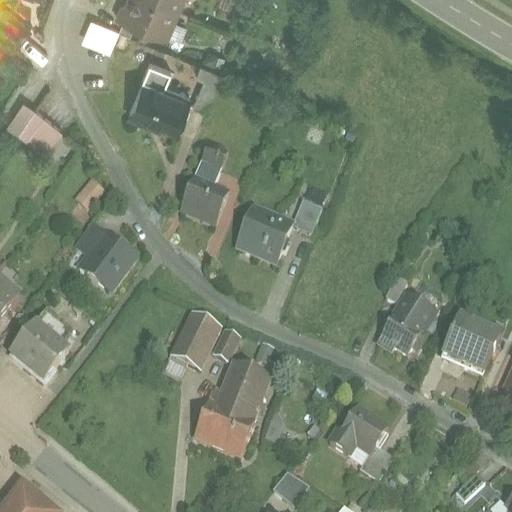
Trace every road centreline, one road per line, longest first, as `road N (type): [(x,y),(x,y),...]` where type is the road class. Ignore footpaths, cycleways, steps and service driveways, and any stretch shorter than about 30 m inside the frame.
road 1 (residential): [(511,456),(359,362),(290,337),(218,296),(161,246),(71,92),(59,52),(63,0)]
road 2 (residential): [(0,427),(107,511)]
